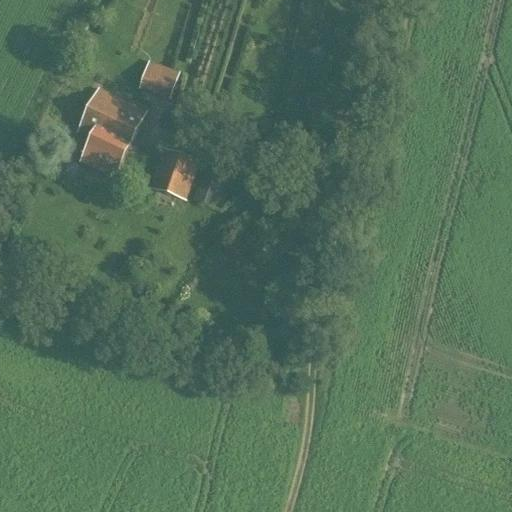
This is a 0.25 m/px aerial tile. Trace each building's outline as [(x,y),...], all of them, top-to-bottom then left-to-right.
[(178,100),(184,71),(151,65),(145,93),(178,100)] [(91,140),(81,161),(115,177),(145,115),(98,92),(78,134),(91,140)] [(340,139),(337,161),(359,165),(363,143),(340,139)] [(164,151),(150,190),(187,202),(200,163),(164,151)] [(194,203),(211,210),(223,175),(205,169),(194,203)]
